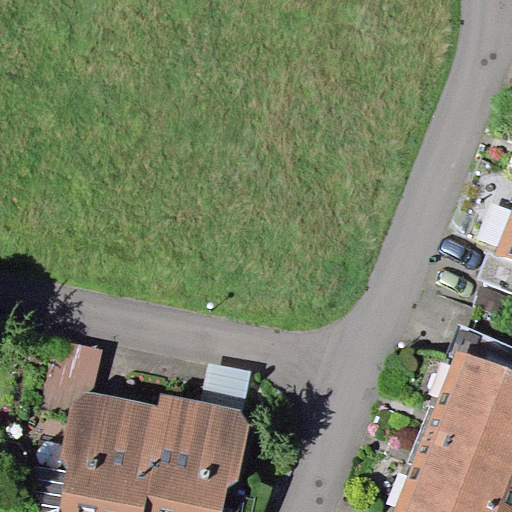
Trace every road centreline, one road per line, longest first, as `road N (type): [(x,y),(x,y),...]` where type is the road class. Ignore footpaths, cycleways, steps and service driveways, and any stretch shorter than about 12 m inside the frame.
road 1 (residential): [(349,382),(472,101),(491,0)]
road 2 (residential): [(0,306),(349,382)]
road 3 (residential): [(299,511),(349,382)]
